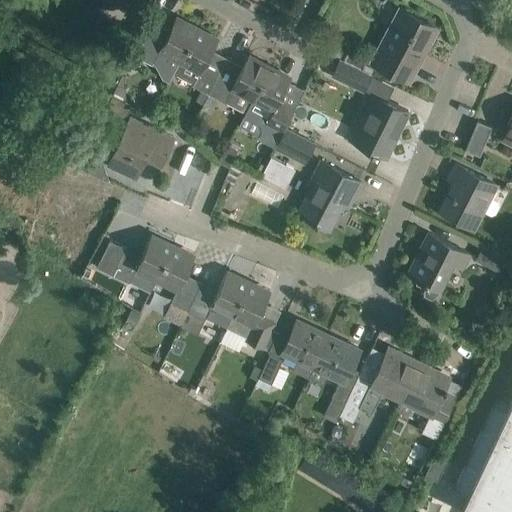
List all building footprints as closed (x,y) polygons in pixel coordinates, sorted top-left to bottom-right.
[(372,61),(408,80),(416,64),(412,62),(418,51),(422,53),(436,26),(401,7),(372,61)] [(173,72),(197,28),(175,16),(161,43),(145,35),(135,54),(152,63),(153,60),(173,70),(173,72)] [(195,99),(203,103),(225,62),(224,62),(218,74),(203,66),(218,39),(197,28),(173,72),(193,83),(192,85),(200,89),(195,99)] [(342,61),(361,70),(367,57),(348,48),(342,61)] [(238,124),(239,124),(269,66),(248,55),(240,70),(225,62),(203,103),(201,107),(210,112),(217,98),(224,102),(225,101),(245,111),(238,124)] [(361,70),(342,61),(340,60),(333,74),(364,89),(371,75),(361,70)] [(274,146),(284,128),(292,113),(276,104),(290,78),(269,66),(239,124),(258,134),(260,139),(274,146)] [(125,89),(116,84),(111,93),(120,97),(125,89)] [(386,156),(408,110),(372,93),(349,140),(376,153),(377,152),(386,156)] [(113,95),(106,107),(102,115),(122,125),(132,106),(113,95)] [(131,117),(109,164),(135,176),(144,156),(161,164),(173,137),(131,117)] [(477,119),(465,149),(480,155),(492,125),(477,119)] [(326,130),(316,125),(310,136),(320,141),(326,130)] [(274,146),(273,148),(303,163),(314,143),(284,128),(274,146)] [(346,204),(351,194),(354,196),(361,181),(319,159),(306,185),(312,188),(299,212),(315,221),(314,223),(317,224),(318,222),(328,227),(341,202),(346,204)] [(439,209),(457,218),(474,226),(496,184),(455,163),(448,177),(454,180),(439,209)] [(407,272),(426,282),(424,286),(423,294),(431,298),(438,293),(440,289),(453,263),(463,268),(471,253),(428,231),(420,248),(422,249),(410,272),(408,271),(407,272)] [(131,279),(151,289),(172,245),(151,234),(138,262),(123,255),(127,247),(110,239),(96,266),(129,282),(131,279)] [(172,245),(151,289),(152,289),(157,278),(177,287),(170,302),(163,316),(180,325),(187,310),(197,290),(181,282),(194,255),(172,245)] [(475,258),(498,270),(505,256),(482,245),(475,258)] [(226,326),(248,281),(226,271),(213,298),(197,290),(187,310),(205,318),(206,316),(226,326)] [(248,281),(226,326),(247,336),(246,338),(263,347),(273,327),(256,319),(270,291),(248,281)] [(292,369),(308,377),(327,336),(315,330),(316,328),(296,319),(281,351),(297,359),(292,369)] [(327,336),(308,377),(323,384),(328,373),(344,381),(360,348),(340,339),(339,341),(327,336)] [(362,372),(352,390),(340,415),(352,421),(359,407),(371,413),(377,400),(378,401),(384,388),(401,397),(418,363),(387,348),(373,377),(362,372)] [(262,368),(258,379),(255,385),(268,391),(283,358),(270,352),(262,368)] [(455,400),(442,393),(444,390),(445,391),(447,387),(445,386),(449,379),(418,363),(401,397),(395,408),(408,414),(416,398),(433,407),(422,430),(436,437),(442,425),(455,400)] [(262,368),(254,364),(249,375),(258,379),(262,368)] [(340,415),(352,390),(339,383),(327,408),(340,415)] [(466,495),(503,511),(511,511),(511,397),(508,405),(495,399),(453,489),(466,495)] [(424,475),(437,481),(447,460),(434,454),(424,475)] [(403,476),(400,483),(409,488),(412,481),(403,476)] [(464,511),(503,511),(466,495),(459,510),(464,511)]
